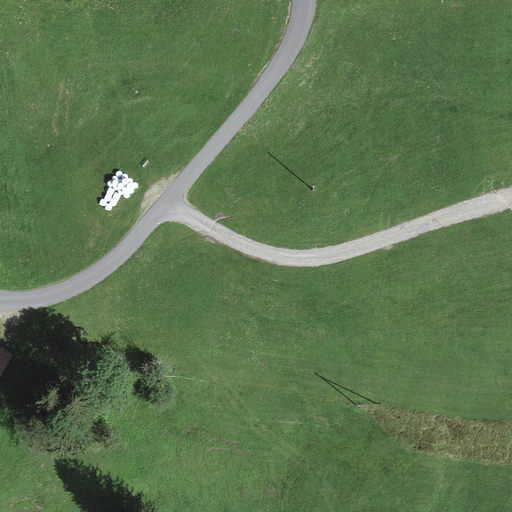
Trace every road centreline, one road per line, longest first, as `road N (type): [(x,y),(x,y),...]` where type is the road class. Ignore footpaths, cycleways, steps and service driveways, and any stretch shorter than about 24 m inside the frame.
road 1 (unclassified): [(304,0),(279,63),(119,254),(58,292),(0,298)]
road 2 (track): [(511,196),(345,253),(297,255),(242,244),(165,204)]
